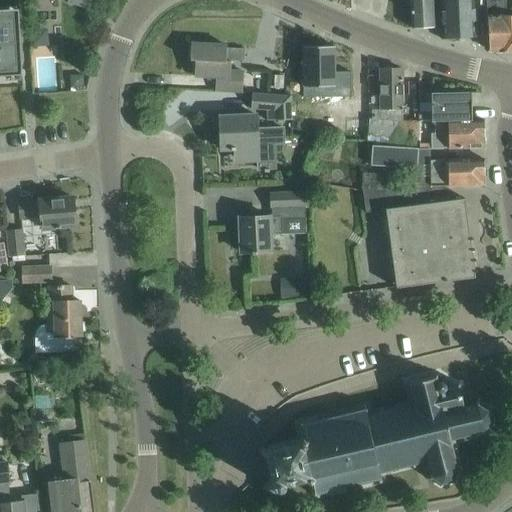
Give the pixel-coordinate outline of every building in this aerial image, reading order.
[(67,0),(67,3),(88,10),(90,0),(67,0)] [(433,27),(432,7),(432,0),(409,0),(411,28),(433,27)] [(458,38),(456,0),(440,0),(441,19),(442,39),(458,38)] [(456,0),(458,38),(475,37),(474,17),(473,0),(456,0)] [(486,0),(488,30),(488,50),(500,50),(500,51),(511,51),(511,15),(505,16),(504,0),(486,0)] [(0,73),(20,72),(20,75),(22,75),(20,45),(19,45),(19,39),(20,39),(18,15),(17,15),(17,10),(18,10),(18,9),(16,9),(16,12),(0,13),(0,10),(0,9),(0,73)] [(190,60),(194,61),(194,76),(215,77),(215,91),(242,92),(243,72),(230,71),(230,61),(225,61),(226,45),(191,44),(190,60)] [(302,48),(303,97),(351,97),(350,72),(334,72),(334,47),(334,46),(302,47),(302,48)] [(379,70),(380,110),(402,110),(402,69),(379,70)] [(75,72),(65,73),(67,85),(77,84),(75,72)] [(471,93),(431,93),(431,121),(434,121),(434,134),(431,134),(431,149),(463,148),(483,147),(483,142),(483,138),(483,119),(471,120),(471,93)] [(276,97),(247,95),(246,109),(276,111),(276,97)] [(257,115),(239,116),(219,117),(221,149),(238,149),(239,161),(259,160),(257,115)] [(417,146),(417,122),(367,119),(366,139),(417,146)] [(418,149),(371,146),(370,166),(417,168),(418,149)] [(482,159),(446,159),(429,160),(429,186),(483,185),(482,159)] [(429,187),(361,190),(365,213),(384,210),(393,268),(395,288),(474,278),(474,272),(476,272),(476,270),(474,271),(473,261),(475,261),(475,260),(472,260),(471,250),(473,250),(473,249),(471,249),(470,240),(472,239),(472,238),(469,239),(464,198),(447,201),(446,201),(444,186),(429,187)] [(266,208),(266,217),(239,218),(240,253),(251,252),(251,254),(255,254),(255,252),(270,251),(270,235),(282,234),(282,225),(305,224),(304,209),(308,209),(307,194),(263,196),(263,208),(266,208)] [(42,228),(55,227),(75,225),(73,198),(19,203),(20,217),(40,215),(42,228)] [(23,229),(5,230),(8,258),(25,257),(23,229)] [(50,266),(22,267),(23,283),(51,282),(50,266)] [(295,296),(310,296),(309,277),(294,277),(295,296)] [(36,352),(35,352),(35,353),(73,352),(73,350),(72,351),(71,336),(82,335),(80,301),(72,301),(71,286),(51,287),(48,287),(49,297),(49,302),(49,303),(49,305),(46,326),(41,327),(37,331),(36,337),(36,352)] [(262,448),(259,453),(265,455),(271,482),(268,488),(272,491),(281,489),(284,484),(310,478),(315,498),(319,497),(318,494),(336,490),(336,493),(340,493),(339,489),(356,485),(357,489),(361,488),(360,484),(377,480),(378,484),(381,483),(379,473),(392,470),(393,473),(396,472),(395,469),(411,465),(412,468),(415,467),(414,464),(424,461),(428,477),(427,479),(430,480),(431,479),(438,483),(438,487),(441,487),(441,483),(450,481),(452,484),(454,482),(453,480),(456,472),(458,473),(459,470),(457,469),(451,443),(455,442),(454,439),(467,436),(467,440),(471,439),(470,435),(480,432),(484,435),(486,433),(483,430),(489,421),(491,422),(492,419),(489,418),(487,411),(490,410),(488,407),(485,408),(478,404),(478,401),(475,401),(475,405),(463,408),(458,388),(460,384),(458,383),(456,386),(446,389),(445,387),(448,382),(441,378),(438,382),(437,383),(435,379),(438,376),(435,374),(433,378),(410,383),(406,381),(405,384),(409,386),(414,405),(401,408),(401,405),(397,406),(398,409),(382,413),(382,410),(378,411),(379,414),(366,417),(364,407),(360,408),(361,413),(345,417),(343,412),(340,413),(341,418),(324,422),(323,417),(319,418),(320,423),(303,427),(302,422),(298,423),(302,443),(268,451),(262,448)] [(85,441),(65,444),(60,444),(64,480),(47,482),(51,511),(79,511),(77,483),(89,481),(85,441)] [(0,511),(24,511),(23,501),(8,502),(6,484),(8,484),(6,463),(0,463),(0,511)]
